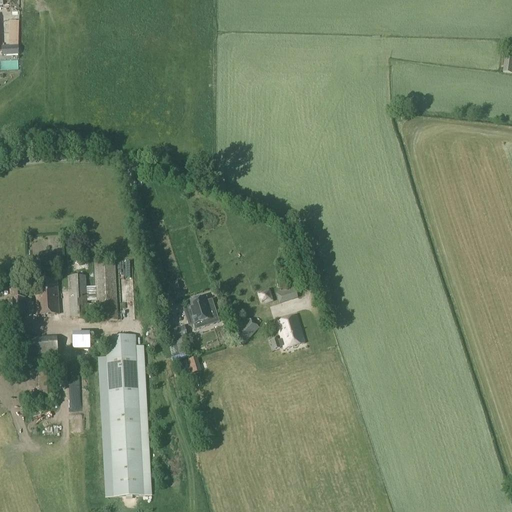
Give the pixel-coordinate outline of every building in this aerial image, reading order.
[(511,56),(504,56),(502,73),(511,74),(511,56)] [(82,233),(64,234),(65,245),(83,244),(82,233)] [(87,319),(87,314),(89,314),(88,314),(87,316),(88,317),(89,317),(90,317),(91,315),(90,314),(89,314),(96,314),(96,323),(117,322),(114,261),(93,262),(93,263),(94,288),(86,289),(85,278),(67,278),(69,320),(87,320),(87,321),(88,322),(89,322),(91,321),(91,320),(90,318),(88,318),(87,319)] [(56,283),(35,284),(37,316),(58,315),(56,283)] [(157,287),(159,294),(169,291),(167,284),(157,287)] [(12,316),(25,315),(24,299),(24,289),(9,290),(10,300),(11,300),(12,316)] [(248,291),(239,294),(244,314),(256,312),(253,300),(251,301),(248,291)] [(260,307),(273,303),(269,291),(256,295),(260,307)] [(278,305),(286,303),(283,291),(275,294),(278,305)] [(206,303),(205,299),(196,302),(204,328),(218,324),(211,301),(206,303)] [(204,328),(196,302),(186,305),(187,309),(183,310),(187,323),(188,323),(190,327),(193,326),(194,331),(204,328)] [(296,318),(276,324),(281,341),(277,342),(276,341),(270,343),(272,351),(279,349),(279,348),(283,347),(284,351),(304,345),(296,318)] [(242,347),(258,329),(248,320),(232,338),(242,347)] [(183,327),(163,333),(167,345),(187,339),(183,327)] [(64,352),(89,352),(89,339),(92,339),(92,335),(89,336),(89,335),(63,336),(64,352)] [(27,339),(29,363),(57,362),(55,338),(27,339)] [(104,339),(113,499),(150,497),(143,351),(135,351),(134,338),(104,339)] [(171,357),(178,355),(175,344),(168,346),(171,357)] [(184,370),(188,369),(190,376),(200,373),(197,359),(182,363),(184,370)] [(37,373),(39,403),(51,402),(50,372),(37,373)]
